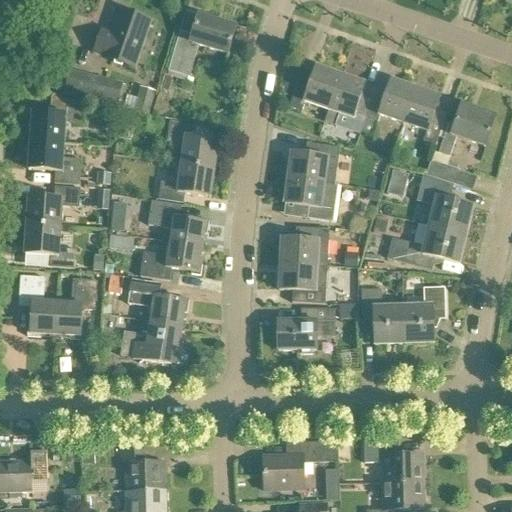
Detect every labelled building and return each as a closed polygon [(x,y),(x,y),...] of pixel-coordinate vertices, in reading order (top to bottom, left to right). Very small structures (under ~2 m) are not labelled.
[(104,33),(96,56),(134,68),(149,22),(121,13),(113,36),(104,33)] [(179,35),(172,59),(162,92),(169,94),(175,75),(188,79),(198,48),(227,57),(236,30),(198,19),(192,39),(179,35)] [(326,118),(340,79),(315,70),(310,83),(300,80),(289,111),(301,115),(304,106),(327,114),(326,118)] [(123,85),(70,72),(64,97),(82,101),(83,98),(118,107),(123,85)] [(336,127),(339,118),(351,122),(347,132),(360,136),(370,105),(360,101),(365,87),(340,79),(326,118),(324,124),(336,127)] [(403,128),(415,92),(391,84),(382,109),(370,105),(360,136),(371,140),(379,120),(403,128)] [(436,150),(440,138),(445,124),(447,118),(436,114),(440,101),(415,92),(403,128),(427,136),(423,145),(436,150)] [(31,117),(29,145),(63,147),(65,126),(83,127),(84,108),(51,99),(49,118),(31,117)] [(137,102),(134,114),(149,118),(152,104),(137,102)] [(450,159),(456,141),(484,150),(495,120),(462,108),(455,128),(449,127),(450,125),(445,124),(440,138),(443,139),(438,155),(450,159)] [(184,148),(181,168),(213,173),(218,145),(192,141),(194,130),(169,126),(166,145),(184,148)] [(63,147),(29,145),(27,173),(55,175),(54,188),(78,189),(80,162),(62,161),(63,147)] [(334,186),(337,165),(339,152),(306,147),(304,159),(291,157),(288,182),(337,189),(338,186),(334,186)] [(423,179),(453,188),(458,171),(427,163),(423,179)] [(213,173),(181,168),(178,188),(161,185),(158,203),(183,207),(184,197),(209,201),(213,173)] [(392,173),(390,181),(406,185),(408,177),(392,173)] [(97,175),(96,187),(110,188),(111,176),(97,175)] [(434,210),(429,230),(466,239),(472,210),(449,204),(453,188),(423,179),(417,205),(434,210)] [(332,224),(337,189),(288,182),(284,208),(308,211),(306,223),(329,226),(329,223),(332,224)] [(28,201),(27,229),(60,231),(61,211),(78,212),(79,193),(54,191),(54,203),(28,201)] [(108,214),(110,194),(98,193),(97,213),(104,214),(108,214)] [(171,232),(169,246),(204,252),(208,224),(199,223),(199,225),(179,222),(181,210),(151,206),(148,229),(171,232)] [(60,231),(27,229),(25,258),(50,259),(49,271),(74,273),(75,253),(58,252),(60,231)] [(387,262),(401,266),(432,273),(435,262),(459,268),(466,239),(429,230),(425,249),(407,245),(393,242),(387,262)] [(327,268),(328,247),(328,234),(295,232),(294,244),(281,244),(279,268),(317,269),(317,268),(327,268)] [(110,239),(108,252),(120,253),(122,240),(110,239)] [(204,252),(169,246),(167,260),(143,256),(139,281),(169,285),(171,272),(190,275),(190,277),(200,279),(204,252)] [(94,258),(93,274),(103,275),(104,259),(94,258)] [(317,269),(279,268),(278,294),(292,294),(291,307),(325,308),(325,295),(316,295),(317,269)] [(54,342),(56,307),(43,306),(44,282),(20,280),(18,311),(31,311),(30,331),(27,331),(27,341),(54,342)] [(123,282),(110,280),(108,295),(120,297),(123,282)] [(71,307),(56,307),(54,342),(82,344),(83,334),(80,334),(81,314),(95,315),(97,284),(72,283),(71,307)] [(160,289),(131,284),(127,308),(151,312),(149,325),(184,331),(188,304),(179,302),(179,305),(158,302),(160,289)] [(0,306),(10,307),(12,291),(0,289),(0,306)] [(402,311),(404,349),(434,348),(433,324),(446,324),(445,291),(423,292),(424,311),(402,311)] [(374,350),(404,349),(402,311),(381,312),(381,293),(360,294),(362,326),(373,326),(374,350)] [(277,325),(277,354),(315,354),(315,339),(334,339),(334,312),(300,312),(300,325),(277,325)] [(126,336),(122,361),(135,363),(135,364),(178,370),(184,331),(149,325),(147,339),(126,336)] [(303,468),(323,467),(339,467),(338,446),(286,448),(287,460),(262,461),(263,495),(303,493),(303,468)] [(92,448),(81,449),(81,451),(81,464),(92,463),(92,451),(92,448)] [(381,465),(381,487),(423,486),(423,459),(394,460),(394,448),(365,449),(364,449),(364,466),(381,465)] [(124,472),(125,495),(164,494),(164,466),(143,466),(143,452),(117,453),(117,472),(124,472)] [(32,488),(47,487),(46,455),(30,455),(30,465),(0,466),(0,498),(32,498),(32,488)] [(61,455),(53,455),(53,463),(62,463),(61,455)] [(339,485),(325,486),(326,502),(339,502),(339,485)] [(423,511),(423,486),(381,487),(382,511),(423,511)] [(63,492),(64,506),(81,505),(80,492),(63,492)] [(164,511),(164,494),(125,495),(125,511),(164,511)]
